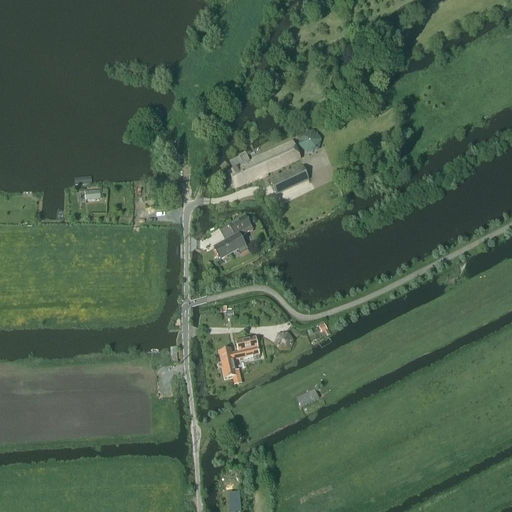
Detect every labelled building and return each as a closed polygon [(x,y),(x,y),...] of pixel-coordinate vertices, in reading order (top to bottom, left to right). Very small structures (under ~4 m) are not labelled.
[(235,190),(300,160),(292,142),(252,161),(253,162),(250,163),(245,152),(238,156),(238,157),(229,162),(233,171),(228,173),(235,190)] [(385,148),(356,162),(359,169),(380,159),(383,166),(392,162),(389,155),(385,148)] [(276,196),(308,181),(303,168),(270,183),(276,196)] [(86,202),(95,201),(94,193),(85,193),(86,202)] [(234,238),(213,249),(220,260),(238,250),(240,255),(247,251),(240,237),(253,230),(245,216),(228,226),(234,238)] [(226,313),(226,317),(233,317),(233,312),(226,312),(226,307),(223,308),(223,313),(226,313)] [(324,333),(327,337),(330,336),(327,330),(327,331),(324,325),(318,328),(322,334),(324,333)] [(280,353),(290,352),(293,342),(287,334),(276,335),(273,344),(280,353)] [(233,350),(219,353),(225,381),(234,379),(235,387),(242,385),(239,372),(237,372),(235,362),(259,356),(258,349),(256,339),(237,343),(239,353),(234,354),(233,350)] [(301,409),(318,400),(313,391),(296,399),(301,409)] [(233,442),(241,438),(233,424),(225,428),(233,442)] [(229,506),(229,511),(240,511),(239,493),(234,493),(235,506),(229,506)]
